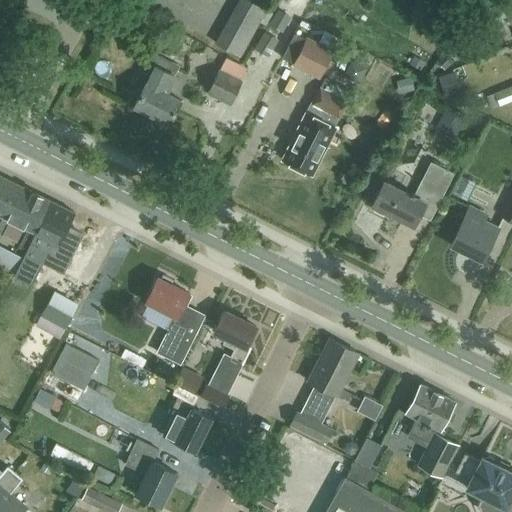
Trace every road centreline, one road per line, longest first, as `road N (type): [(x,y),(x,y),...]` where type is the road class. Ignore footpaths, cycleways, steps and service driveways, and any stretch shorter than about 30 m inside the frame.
road 1 (secondary): [(316,287),(16,138)]
road 2 (residential): [(209,511),(316,287)]
road 3 (secondary): [(511,384),(316,287)]
road 4 (residential): [(29,114),(91,0)]
